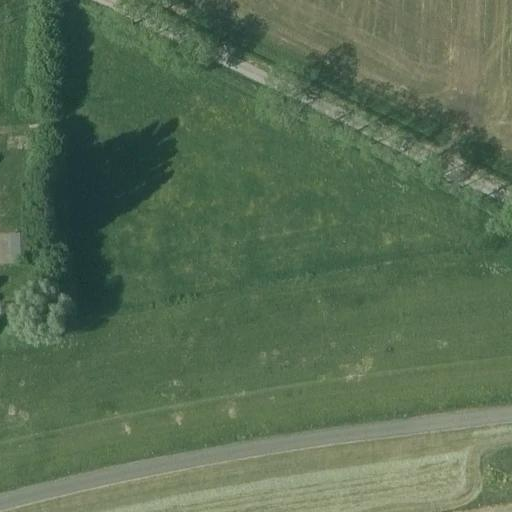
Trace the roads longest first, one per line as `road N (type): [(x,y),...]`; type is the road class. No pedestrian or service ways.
road 1 (unclassified): [(511,417),(230,451),(0,505)]
road 2 (unclassified): [(511,196),(100,0)]
